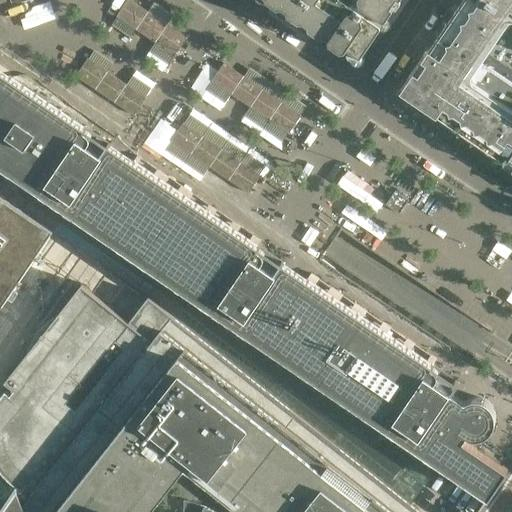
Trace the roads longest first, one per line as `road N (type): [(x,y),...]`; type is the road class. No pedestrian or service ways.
road 1 (residential): [(359,100),(511,205)]
road 2 (residential): [(359,100),(221,8)]
road 3 (residential): [(359,100),(431,0)]
